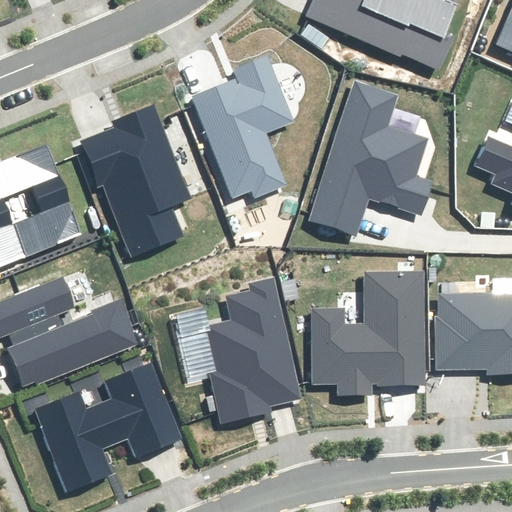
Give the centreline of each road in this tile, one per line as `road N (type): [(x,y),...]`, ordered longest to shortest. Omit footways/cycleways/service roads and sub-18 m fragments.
road 1 (residential): [(224,511),(317,481),(511,463)]
road 2 (residential): [(0,77),(175,0)]
